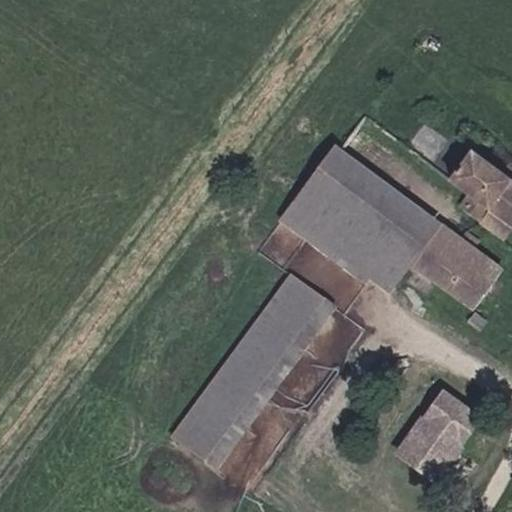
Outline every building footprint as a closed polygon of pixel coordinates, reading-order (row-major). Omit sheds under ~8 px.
[(511,209),(511,161),(478,137),(456,167),(511,209)] [(423,255),(449,217),(339,138),(289,209),(399,288),(423,255)] [(484,297),(510,260),(449,217),(423,255),(484,297)] [(324,312),(338,291),(300,266),(287,286),(324,312)] [(187,431),(224,458),(324,312),(287,286),(187,431)] [(416,443),(453,469),(496,406),(438,363),(415,397),(434,413),(416,443)]
